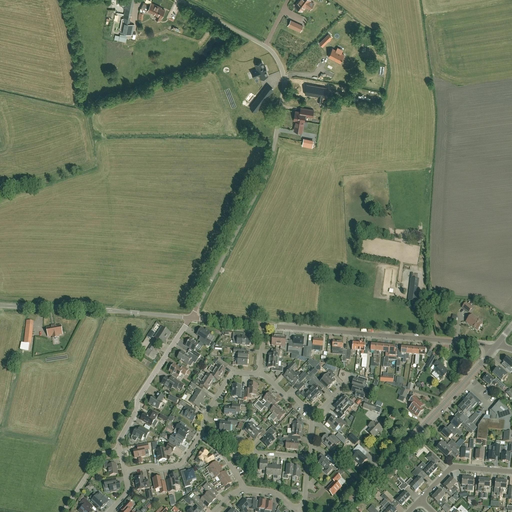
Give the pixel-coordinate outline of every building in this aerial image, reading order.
[(127,0),(120,33),(132,36),(134,25),(129,24),(134,0),(127,0)] [(310,0),(299,0),(295,6),(302,11),(306,6),(307,7),(310,9),(314,4),(311,2),(310,1),(310,0)] [(151,4),(148,11),(157,16),(156,19),(160,21),(161,18),(162,18),(165,11),(158,8),(158,7),(151,4)] [(291,21),(288,26),(294,29),(300,32),(303,26),(297,23),(294,22),(291,21)] [(297,31),(289,44),(312,59),(316,53),(323,58),(328,51),(297,31)] [(330,39),(331,38),(328,35),(322,41),(319,43),(323,46),(325,44),(328,41),(330,39)] [(350,51),(356,49),(352,39),(347,41),(350,51)] [(365,51),(377,51),(377,41),(365,40),(365,51)] [(284,50),(288,53),(284,60),(301,70),(308,60),(286,46),(284,50)] [(333,49),(328,57),(340,63),(344,55),(341,53),(336,51),(333,49)] [(255,70),(252,72),(254,78),(258,76),(259,76),(261,79),(268,76),(266,71),(267,70),(266,66),(264,67),(262,62),(255,65),(257,70),(255,70)] [(319,67),(314,66),(310,79),(313,80),(308,94),(313,95),(315,88),(321,90),(324,79),(321,78),(321,76),(325,77),(327,71),(324,70),(326,65),(320,63),(319,67)] [(329,67),(324,85),(329,87),(335,69),(329,67)] [(291,94),(302,98),(307,83),(296,79),(291,94)] [(269,95),(263,91),(250,108),(255,112),(269,95)] [(294,120),(304,122),(305,116),(312,117),(313,111),(305,109),(305,113),(295,111),(294,120)] [(304,122),(294,120),(296,121),(294,131),(302,132),(303,122),(304,122)] [(411,279),(408,301),(415,302),(416,295),(415,295),(417,280),(411,279)] [(468,313),(472,308),(466,303),(462,308),(468,313)] [(477,330),(482,324),(478,321),(478,320),(471,315),(466,322),(471,326),(472,326),(477,330)] [(31,344),(33,322),(27,321),(26,325),(25,343),(31,344)] [(52,327),(47,328),(47,331),(48,331),(48,334),(48,337),(52,336),(53,339),(58,338),(58,335),(62,334),(62,331),(61,331),(61,329),(60,326),(56,326),(55,326),(51,326),(52,327)] [(164,343),(171,333),(162,327),(155,338),(164,343)] [(209,346),(212,342),(207,339),(211,333),(207,330),(206,331),(202,329),(198,335),(205,340),(203,343),(209,346)] [(250,338),(245,338),(240,337),(240,334),(234,333),(234,340),(238,340),(238,344),(249,345),(250,338)] [(293,341),(293,348),(303,348),(303,347),(304,338),(294,337),(293,341)] [(194,352),(199,345),(191,339),(186,346),(194,352)] [(322,351),(323,340),(314,339),(313,350),(322,351)] [(342,352),(343,342),(333,341),(332,351),(342,352)] [(154,359),(160,349),(151,344),(145,354),(149,357),(150,356),(154,359)] [(389,359),(388,360),(396,360),(397,350),(395,350),(395,349),(396,346),(390,346),(389,359)] [(399,351),(398,358),(403,359),(403,363),(406,363),(406,359),(407,348),(402,347),(401,351),(399,351)] [(239,359),(248,359),(248,353),(240,352),(240,349),(234,348),(234,354),(239,354),(239,359)] [(422,364),(423,356),(425,356),(425,353),(426,353),(427,348),(422,348),(422,349),(420,349),(419,362),(418,365),(417,371),(421,371),(425,365),(425,364),(422,364)] [(269,361),(278,362),(279,358),(282,358),(283,352),(276,350),(276,355),(269,354),(269,361)] [(196,363),(199,359),(193,355),(192,358),(182,352),(178,359),(187,365),(191,360),(196,363)] [(507,358),(503,362),(508,366),(506,369),(511,373),(511,371),(511,369),(511,368),(511,361),(507,358)] [(210,368),(222,376),(225,370),(221,367),(223,365),(217,361),(215,364),(218,365),(216,369),(212,366),(210,368)] [(278,366),(278,362),(269,361),(268,368),(277,369),(276,372),(283,372),(283,367),(278,366)] [(441,377),(446,372),(444,370),(445,368),(437,361),(434,365),(438,368),(435,371),(441,377)] [(284,376),(289,381),(296,374),(292,371),(295,368),(291,364),(286,369),(288,372),(284,376)] [(174,365),(170,371),(172,372),(170,375),(177,379),(178,377),(179,377),(182,372),(186,375),(186,374),(188,371),(189,370),(184,367),(182,370),(174,365)] [(325,378),(332,385),(336,380),(331,374),(332,373),(333,374),(336,370),(337,368),(327,365),(324,368),(329,373),(325,378)] [(210,368),(209,370),(213,373),(211,376),(208,374),(207,374),(218,381),(222,376),(210,368)] [(506,375),(507,374),(501,369),(500,371),(498,369),(493,374),(501,381),(502,379),(503,380),(507,376),(506,375)] [(302,383),(306,378),(307,376),(303,373),(299,377),(296,374),(289,381),(294,386),(299,380),(302,383)] [(308,376),(319,386),(322,384),(328,389),(332,385),(325,378),(320,382),(317,379),(311,373),(308,376)] [(200,377),(211,384),(215,379),(218,381),(207,374),(205,377),(201,374),(200,377)] [(487,387),(492,391),(495,387),(494,386),(497,383),(488,375),(483,380),(488,385),(487,387)] [(308,376),(307,376),(306,378),(310,382),(309,384),(312,388),(309,391),(316,398),(319,396),(320,396),(322,394),(321,393),(316,388),(319,386),(308,376)] [(185,385),(173,377),(171,380),(166,377),(164,380),(163,380),(162,382),(162,383),(162,384),(171,390),(173,387),(177,389),(178,387),(182,389),(185,385)] [(211,384),(200,377),(198,379),(202,382),(200,385),(208,390),(211,384)] [(354,385),(362,388),(363,384),(366,385),(368,380),(362,378),(361,381),(354,379),(352,385),(354,385)] [(257,396),(257,385),(250,384),(249,390),(245,390),(245,398),(247,398),(251,399),(251,395),(257,396)] [(354,385),(352,391),(356,393),(355,396),(363,399),(365,394),(362,393),(363,388),(362,388),(354,385)] [(244,400),(244,393),(241,393),(241,386),(233,386),(232,397),(238,397),(238,400),(244,400)] [(406,399),(409,392),(402,389),(399,396),(406,399)] [(194,396),(204,402),(205,400),(203,399),(206,395),(198,390),(194,396)] [(312,403),(316,398),(309,391),(306,394),(304,391),(302,393),(304,396),(312,403)] [(153,397),(149,403),(153,406),(153,407),(155,408),(156,408),(158,409),(162,403),(161,402),(164,397),(159,393),(156,397),(157,398),(156,399),(153,397)] [(260,412),(275,397),(270,393),(264,399),(266,402),(263,405),(259,401),(254,406),(260,412)] [(179,400),(170,396),(168,399),(177,404),(179,400)] [(204,402),(194,396),(190,402),(198,407),(201,403),(203,404),(204,402)] [(421,408),(421,407),(423,405),(414,396),(409,402),(413,405),(410,409),(418,416),(420,414),(421,414),(422,412),(422,411),(423,410),(421,408)] [(465,400),(463,403),(466,406),(467,405),(469,408),(471,409),(471,408),(470,407),(475,402),(477,404),(480,406),(482,404),(475,397),(473,400),(471,398),(471,397),(470,398),(468,396),(465,400)] [(279,402),(275,397),(260,412),(265,408),(267,409),(270,406),(273,408),(270,411),(276,405),(279,402)] [(338,402),(347,410),(350,407),(351,408),(355,404),(350,399),(347,401),(343,397),(338,402)] [(478,426),(477,439),(487,440),(488,430),(510,432),(511,419),(511,418),(511,412),(500,401),(490,413),(489,420),(483,419),(478,426)] [(335,414),(340,418),(346,424),(341,419),(345,414),(344,413),(347,410),(338,402),(334,407),(338,411),(335,414)] [(375,406),(371,404),(365,402),(363,408),(375,412),(377,406),(375,406)] [(468,412),(471,409),(467,405),(466,406),(463,403),(461,406),(458,408),(459,408),(458,409),(458,410),(460,412),(461,412),(462,411),(463,412),(465,414),(467,411),(468,412)] [(193,422),(197,415),(192,412),(193,409),(187,405),(185,407),(183,411),(187,413),(184,417),(193,422)] [(240,413),(240,405),(233,405),(232,408),(225,407),(224,415),(235,416),(236,412),(240,413)] [(276,405),(270,411),(273,414),(269,417),(271,419),(281,409),(276,405)] [(281,409),(271,419),(273,421),(277,418),(280,420),(286,414),(281,409)] [(145,414),(142,420),(152,426),(152,425),(155,427),(158,422),(155,421),(155,420),(155,419),(158,414),(151,410),(148,416),(145,414)] [(463,415),(460,418),(459,419),(464,424),(468,420),(463,415)] [(346,424),(340,418),(338,421),(333,417),(327,423),(335,430),(339,425),(342,428),(346,424)] [(250,435),(257,428),(254,425),(256,422),(252,419),(248,423),(250,425),(245,430),(250,435)] [(292,429),(302,430),(302,423),(296,423),(296,420),(290,419),(289,425),(292,425),(292,429)] [(450,427),(457,434),(460,436),(462,434),(459,431),(460,431),(457,429),(461,425),(462,424),(456,419),(451,424),(453,425),(450,427)] [(237,422),(237,421),(237,420),(228,420),(228,423),(221,423),(220,431),(230,432),(231,424),(237,425),(237,422)] [(379,432),(382,429),(381,429),(382,428),(376,423),(375,424),(373,422),(368,427),(371,429),(368,432),(373,437),(378,432),(379,432)] [(174,432),(178,435),(186,440),(185,439),(187,437),(188,437),(188,436),(188,435),(189,434),(187,434),(189,431),(185,428),(179,424),(176,429),(174,432)] [(133,432),(134,433),(133,435),(134,436),(133,437),(132,437),(132,440),(135,442),(137,438),(142,441),(144,437),(146,438),(150,432),(141,427),(139,430),(136,429),(135,431),(133,432)] [(454,437),(457,434),(450,427),(448,430),(447,429),(442,434),(448,439),(452,434),(454,437)] [(266,433),(266,432),(263,429),(261,431),(257,428),(250,435),(255,439),(260,435),(262,437),(266,433)] [(266,432),(266,433),(268,436),(262,442),(268,447),(275,440),(272,437),(276,433),(270,428),(266,432)] [(433,437),(437,434),(432,428),(428,431),(433,437)] [(289,434),(289,437),(284,436),(284,439),(290,439),(294,440),(295,436),(301,437),(302,430),(292,429),(291,434),(289,434)] [(339,434),(336,437),(344,445),(346,441),(339,434)] [(352,434),(347,439),(355,446),(359,441),(352,434)] [(178,435),(176,438),(173,435),(169,440),(179,447),(181,444),(182,445),(183,444),(184,444),(184,443),(184,442),(186,440),(178,435)] [(336,446),(340,442),(335,438),(333,440),(327,435),(321,441),(329,448),(333,444),(336,446)] [(290,439),(284,439),(282,439),(280,444),(286,445),(286,449),(298,450),(298,443),(290,443),(290,439)] [(460,447),(466,441),(463,439),(457,445),(460,447)] [(457,450),(460,448),(452,440),(449,443),(457,450)] [(438,447),(437,448),(439,450),(447,457),(451,453),(455,457),(457,458),(459,456),(459,454),(459,453),(454,447),(451,450),(450,449),(447,446),(443,442),(442,443),(441,442),(440,442),(437,445),(437,446),(438,447)] [(166,449),(156,451),(158,458),(159,461),(162,461),(165,461),(165,460),(167,460),(166,457),(165,453),(169,453),(170,451),(172,452),(176,447),(170,443),(166,449)] [(144,451),(149,450),(148,444),(138,446),(138,450),(134,451),(135,458),(145,456),(144,451)] [(364,462),(367,459),(361,453),(364,450),(359,445),(353,451),(356,455),(354,458),(361,465),(364,462)] [(469,450),(466,449),(467,445),(463,445),(463,449),(462,449),(461,458),(469,459),(469,450)] [(489,452),(488,461),(495,461),(495,457),(499,458),(499,457),(499,453),(500,453),(500,446),(495,446),(493,446),(493,447),(489,447),(488,452),(489,452)] [(500,453),(503,453),(502,462),(509,462),(510,454),(505,453),(506,448),(501,448),(500,453)] [(209,453),(203,449),(197,458),(203,462),(204,461),(208,463),(214,459),(212,455),(211,455),(212,456),(208,458),(206,457),(209,453)] [(428,468),(434,473),(438,468),(435,466),(440,461),(432,453),(427,457),(431,461),(430,461),(432,463),(428,468)] [(330,462),(325,458),(322,455),(319,458),(321,460),(319,462),(326,470),(324,472),(327,475),(332,470),(329,467),(331,465),(337,470),(339,467),(332,460),(330,462)] [(110,462),(103,463),(104,469),(108,468),(110,476),(118,474),(117,468),(118,468),(117,465),(116,465),(116,464),(114,464),(110,465),(110,462)] [(210,472),(208,473),(210,475),(213,473),(212,472),(220,467),(217,462),(209,467),(211,471),(210,472)] [(423,462),(421,465),(424,468),(422,470),(424,472),(428,476),(429,477),(434,473),(428,468),(426,466),(426,465),(423,462)] [(266,475),(274,476),(275,464),(273,464),(272,466),(267,466),(267,471),(266,475)] [(283,473),(283,479),(288,480),(288,479),(289,476),(293,476),(293,478),(294,466),(287,466),(287,473),(283,473)] [(415,470),(420,474),(422,472),(415,466),(413,468),(415,470)] [(214,477),(212,478),(213,480),(216,478),(217,477),(217,476),(223,472),(220,467),(212,472),(213,473),(215,476),(214,477)] [(193,470),(186,472),(187,475),(182,476),(185,488),(191,486),(190,484),(191,483),(192,482),(192,481),(192,480),(195,479),(193,470)] [(219,481),(216,483),(218,485),(221,483),(220,482),(228,476),(225,472),(223,473),(223,472),(217,476),(217,477),(220,481),(219,481)] [(336,483),(341,478),(336,473),(331,479),(334,482),(327,490),(333,496),(341,487),(336,483)] [(167,479),(168,486),(169,492),(175,491),(175,486),(179,486),(177,475),(170,476),(170,479),(167,479)] [(137,477),(135,478),(138,490),(145,489),(145,488),(150,487),(149,481),(144,482),(143,481),(143,476),(142,477),(140,476),(138,476),(137,477)] [(222,486),(220,488),(221,490),(225,488),(224,487),(229,484),(232,482),(228,476),(220,482),(221,483),(223,486),(222,487),(222,486)] [(116,483),(116,481),(115,478),(104,481),(105,488),(110,487),(111,492),(117,491),(116,490),(121,489),(119,482),(116,483)] [(165,482),(162,483),(161,478),(153,479),(155,490),(160,489),(161,494),(167,492),(165,482)] [(402,484),(406,488),(408,486),(404,482),(399,478),(397,480),(402,484)] [(414,482),(420,487),(424,483),(419,478),(414,482)] [(447,482),(456,491),(458,489),(456,487),(455,485),(457,483),(451,478),(447,482)] [(416,492),(420,487),(414,482),(411,479),(409,480),(413,484),(410,487),(413,489),(412,490),(415,492),(416,492)] [(449,491),(450,490),(454,494),(456,491),(447,482),(443,486),(449,491)] [(90,483),(87,488),(92,492),(96,487),(90,483)] [(204,496),(212,503),(216,498),(212,494),(215,491),(207,483),(203,487),(206,490),(205,491),(207,493),(204,496)] [(436,494),(445,502),(447,501),(445,499),(443,497),(446,495),(440,489),(436,494)] [(387,491),(384,494),(392,502),(395,500),(392,498),(393,497),(387,491)] [(401,496),(406,502),(410,497),(405,492),(401,496)] [(92,501),(101,509),(102,508),(103,508),(106,504),(101,500),(104,497),(99,493),(92,501)] [(384,494),(382,496),(386,500),(388,502),(383,507),(388,511),(396,511),(397,511),(395,510),(392,507),(392,505),(391,504),(392,502),(384,494)] [(448,511),(452,509),(445,502),(436,494),(432,498),(438,503),(440,501),(441,502),(443,505),(444,504),(445,505),(442,508),(446,511),(448,511)] [(192,499),(195,502),(200,507),(203,504),(207,508),(212,503),(204,496),(201,499),(199,497),(198,498),(196,495),(192,499)] [(402,506),(406,502),(401,496),(396,501),(402,506)] [(193,502),(190,499),(188,497),(185,499),(187,501),(190,505),(191,505),(193,502)] [(83,507),(79,511),(80,511),(92,511),(90,509),(92,506),(84,499),(80,504),(83,507)] [(241,505),(238,508),(241,511),(242,511),(247,511),(248,511),(246,510),(249,507),(251,507),(251,509),(254,509),(255,503),(255,499),(252,499),(247,499),(246,501),(245,500),(244,499),(242,502),(243,503),(241,505)] [(264,511),(266,501),(260,500),(259,506),(256,505),(254,511),(264,511)] [(131,511),(129,510),(131,508),(130,508),(133,505),(129,501),(123,507),(123,506),(120,509),(123,511),(122,511),(131,511)] [(274,511),(276,505),(272,504),(272,502),(266,502),(266,501),(264,511),(274,511)]
